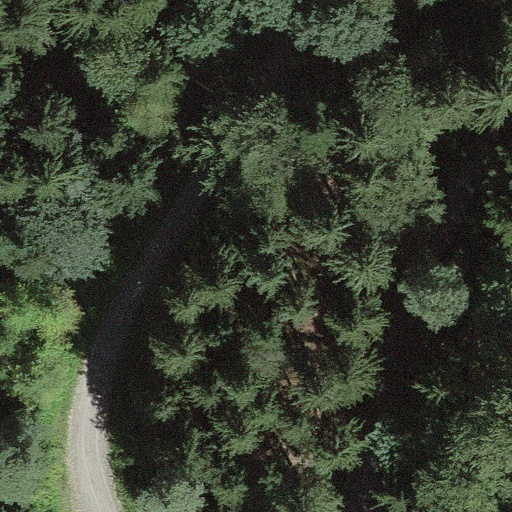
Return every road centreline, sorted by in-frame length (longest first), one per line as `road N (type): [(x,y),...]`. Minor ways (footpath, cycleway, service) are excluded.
road 1 (track): [(306,0),(145,248),(91,348),(70,449),(81,511)]
road 2 (track): [(349,511),(372,377),(405,267),(444,180),(511,94)]
